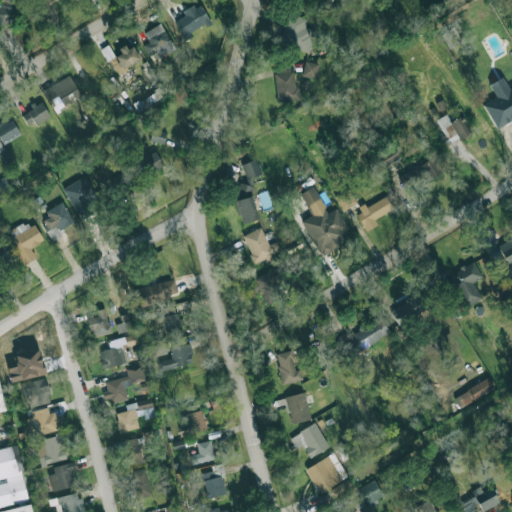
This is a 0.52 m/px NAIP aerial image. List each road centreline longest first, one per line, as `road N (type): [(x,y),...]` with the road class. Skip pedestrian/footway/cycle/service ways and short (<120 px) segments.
road 1 (residential): [(223,352),(511,178)]
road 2 (residential): [(193,214),(269,511)]
road 3 (residential): [(0,328),(193,214)]
road 4 (residential): [(54,296),(110,511)]
road 5 (residential): [(193,214),(247,0)]
road 6 (residential): [(0,80),(131,0)]
